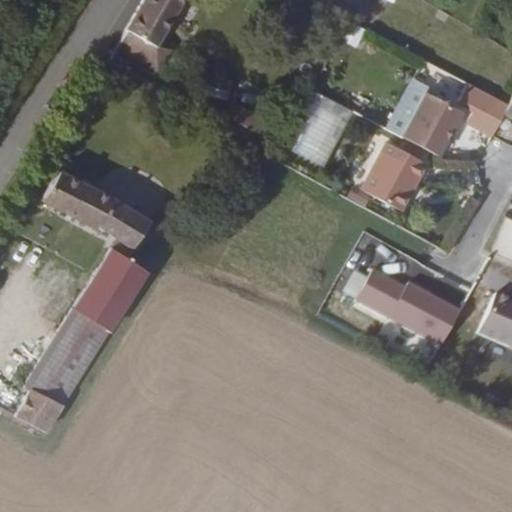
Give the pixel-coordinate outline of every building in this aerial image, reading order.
[(142,0),(113,50),(128,60),(139,41),(152,49),(170,15),(176,4),(178,0),(142,0)] [(511,88),(505,104),(502,109),(511,114),(511,88)] [(309,90),(278,149),(318,170),(348,111),(309,90)] [(399,138),(435,156),(443,141),(450,128),(458,113),(422,94),(399,138)] [(223,136),(236,112),(227,107),(214,131),(223,136)] [(223,136),(253,152),(266,128),(236,112),(223,136)] [(450,128),(443,141),(448,144),(454,131),(450,128)] [(400,214),(412,192),(408,190),(412,180),(417,182),(425,168),(385,146),(360,191),(400,214)] [(56,173),(39,201),(92,234),(94,231),(112,242),(125,251),(143,223),(128,211),(130,208),(117,197),(115,201),(101,193),(56,173)] [(408,190),(412,192),(417,182),(412,180),(408,190)] [(40,433),(140,271),(120,261),(125,251),(112,242),(3,413),(40,433)] [(452,255),(443,273),(470,287),(479,269),(452,255)] [(511,353),(511,302),(489,292),(470,335),(511,353)]
